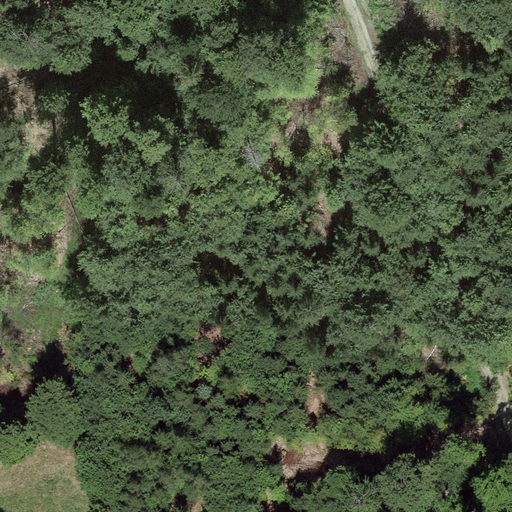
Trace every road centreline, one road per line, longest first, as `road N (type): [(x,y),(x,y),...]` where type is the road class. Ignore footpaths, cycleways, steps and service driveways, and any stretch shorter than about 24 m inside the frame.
road 1 (track): [(118,0),(19,511)]
road 2 (track): [(348,0),(511,427)]
